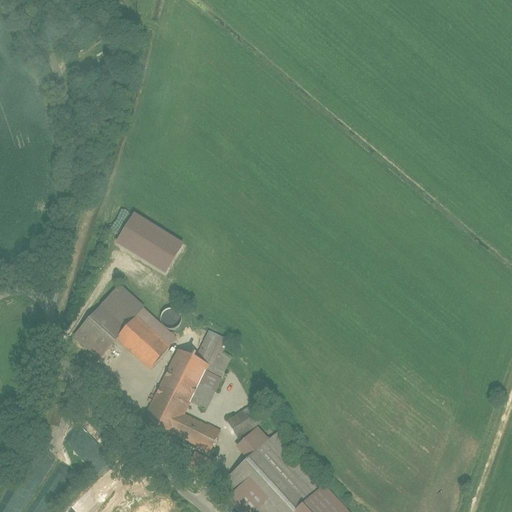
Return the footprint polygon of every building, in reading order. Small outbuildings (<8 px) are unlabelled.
[(180,248),(136,222),(122,245),(167,271),(180,248)] [(173,337),(118,293),(82,337),(101,353),(114,337),(150,365),(173,337)] [(182,358),(152,426),(209,452),(220,429),(190,416),(211,370),(182,358)] [(229,418),(235,435),(263,424),(256,407),(229,418)] [(343,511),(275,439),(230,481),(258,511),(343,511)] [(190,470),(211,477),(216,460),(195,454),(190,470)]
